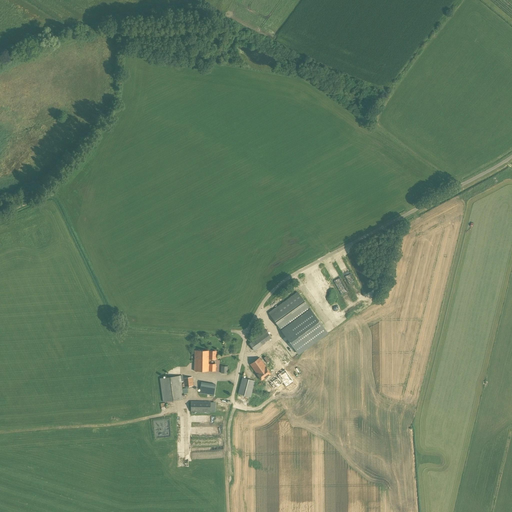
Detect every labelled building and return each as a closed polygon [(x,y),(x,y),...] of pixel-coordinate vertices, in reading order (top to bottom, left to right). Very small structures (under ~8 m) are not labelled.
[(268,313),(279,328),(283,333),(289,328),(301,344),(305,348),(305,349),(306,349),(323,337),(328,333),(312,311),(309,307),(297,291),(282,303),(280,304),(278,305),(268,313)] [(264,327),(253,335),(256,338),(249,344),(254,351),(262,345),(263,345),(272,338),(264,327)] [(204,356),(204,351),(195,351),(194,371),(215,371),(215,364),(208,364),(208,359),(208,357),(204,356)] [(216,351),(204,351),(204,356),(208,357),(208,359),(216,359),(216,351)] [(257,374),(261,380),(271,373),(266,367),(259,358),(250,364),(257,374)] [(295,384),(285,369),(277,375),(278,377),(270,382),(274,388),(282,382),(288,391),(295,385),(295,384)] [(159,378),(163,402),(183,399),(181,375),(159,378)] [(183,378),(184,387),(193,386),(192,377),(183,378)] [(237,394),(250,397),(255,381),(242,377),(237,394)] [(216,384),(201,382),(199,393),(200,393),(200,396),(206,397),(206,394),(213,395),(216,384)] [(210,402),(190,401),(190,412),(210,412),(210,402)]
